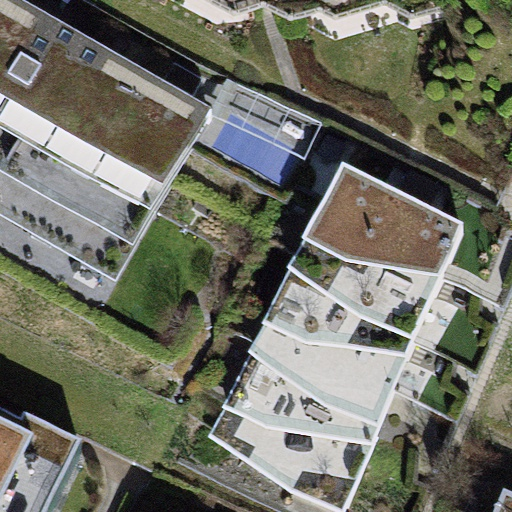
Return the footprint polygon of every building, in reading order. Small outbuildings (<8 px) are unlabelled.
[(188,0),(234,24),(260,13),(291,31),(321,21),(338,29),(385,15),(415,30),(438,19),(446,0),(188,0)] [(220,123),(0,1),(0,212),(131,284),(220,123)] [(347,511),(442,258),(329,205),(210,441),(289,500),(311,511),(347,511)] [(59,511),(88,450),(0,409),(0,511),(59,511)] [(511,511),(511,490),(504,487),(493,511),(511,511)]
